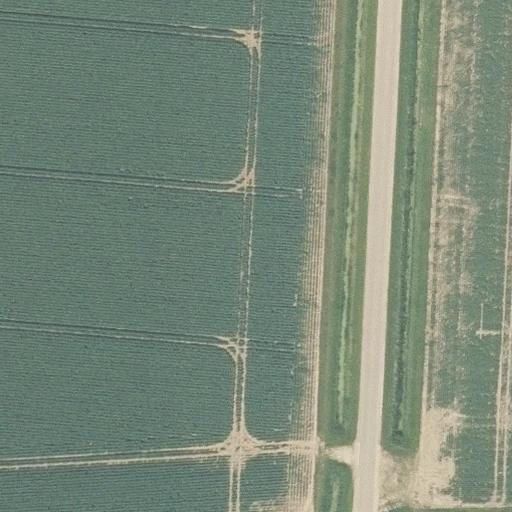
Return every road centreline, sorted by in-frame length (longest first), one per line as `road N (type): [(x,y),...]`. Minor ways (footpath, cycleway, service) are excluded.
road 1 (track): [(313,511),(340,0)]
road 2 (track): [(434,0),(408,511)]
road 3 (unclassified): [(362,511),(388,0)]
